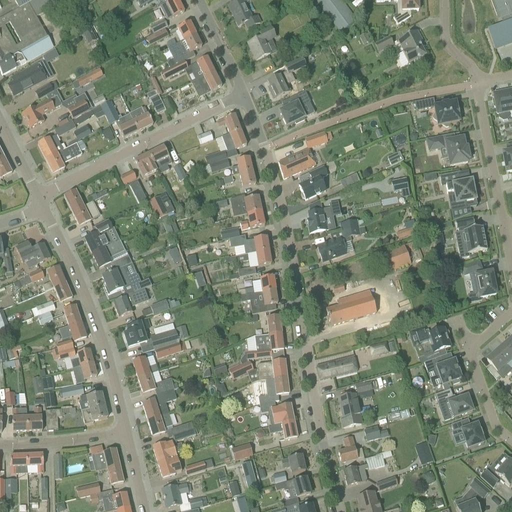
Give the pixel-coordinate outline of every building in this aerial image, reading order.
[(35,0),(19,9),(0,19),(0,59),(8,56),(9,58),(16,54),(20,56),(25,64),(52,49),(41,28),(35,19),(57,7),(52,0),(35,0)] [(35,0),(34,0),(14,0),(19,9),(35,0)] [(136,0),(136,1),(141,9),(154,0),(164,0),(167,4),(175,0),(136,0)] [(184,14),(177,0),(175,0),(167,4),(160,8),(167,22),(184,14)] [(247,30),(256,26),(260,24),(257,18),(252,20),(242,0),(229,7),(234,18),(233,18),(238,27),(244,24),(247,30)] [(340,0),(314,0),(339,34),(357,21),(340,0)] [(349,0),(348,1),(355,9),(362,4),(359,0),(349,0)] [(393,19),(397,26),(410,18),(410,12),(418,12),(417,0),(392,0),(394,2),(401,2),(401,12),(398,14),(398,16),(393,19)] [(511,0),(490,0),(496,15),(498,21),(498,22),(501,21),(501,20),(503,26),(499,27),(492,30),(493,30),(489,32),(489,31),(488,31),(495,50),(511,43),(511,0)] [(102,21),(93,26),(97,34),(107,29),(102,21)] [(167,28),(164,21),(149,28),(153,35),(167,28)] [(178,30),(184,42),(196,36),(190,24),(178,30)] [(252,51),(256,61),(277,52),(271,38),(274,37),(270,29),(259,34),(261,38),(256,40),(247,45),(251,52),(252,51)] [(82,35),(88,45),(96,41),(91,30),(82,35)] [(149,45),(149,47),(157,43),(168,37),(164,30),(153,36),(146,40),(147,41),(149,45)] [(421,49),(419,45),(422,43),(416,32),(398,42),(403,53),(402,54),(407,65),(425,56),(425,55),(427,54),(423,48),(421,49)] [(360,37),(364,45),(369,42),(365,35),(360,37)] [(176,46),(168,50),(173,61),(176,67),(195,58),(193,53),(202,48),(196,36),(184,42),(176,46)] [(378,53),(393,46),(389,38),(374,45),(378,53)] [(8,56),(0,59),(0,76),(1,78),(10,73),(15,70),(13,67),(18,64),(19,67),(25,64),(20,56),(16,54),(9,58),(8,56)] [(271,92),(269,93),(273,101),(290,93),(283,78),(306,67),(302,58),(284,67),(286,72),(276,78),(267,82),(271,92)] [(190,68),(198,82),(215,73),(207,59),(190,68)] [(170,70),(176,67),(173,61),(166,64),(170,70)] [(13,84),(6,87),(12,99),(21,94),(35,87),(45,82),(53,78),(45,62),(37,66),(20,75),(11,80),(13,84)] [(184,64),(166,73),(169,80),(185,71),(187,70),(187,69),(184,64)] [(185,71),(192,85),(198,82),(190,68),(187,69),(187,70),(185,71)] [(88,75),(76,81),(80,89),(91,83),(102,77),(98,70),(88,75)] [(222,88),(215,73),(198,82),(205,97),(222,88)] [(205,97),(198,82),(192,85),(200,99),(205,97)] [(53,93),(49,85),(34,94),(38,102),(46,98),(46,97),(53,93)] [(495,100),(493,102),(494,108),(496,109),(498,115),(499,119),(503,122),(508,121),(510,117),(509,113),(511,112),(511,90),(493,95),(495,100)] [(148,100),(149,100),(156,116),(165,112),(160,100),(158,96),(157,96),(155,91),(146,95),(148,100)] [(293,107),(279,113),(287,128),(295,124),(296,126),(305,122),(298,109),(310,103),(305,93),(290,101),(293,107)] [(350,93),(344,96),(347,102),(353,99),(350,93)] [(76,107),(67,111),(72,121),(89,112),(89,111),(87,107),(90,105),(84,95),(76,99),(73,101),(76,107)] [(102,97),(93,102),(95,108),(104,103),(102,97)] [(48,102),(21,116),(29,131),(43,123),(40,118),(56,109),(60,107),(56,98),(48,102)] [(175,112),(170,103),(169,101),(167,98),(161,101),(164,106),(168,115),(175,112)] [(434,108),(432,100),(415,103),(416,112),(434,108)] [(434,108),(435,114),(433,118),(433,120),(437,123),(437,127),(442,126),(445,129),(448,128),(450,125),(459,123),(455,103),(447,105),(447,104),(441,105),(442,106),(434,108)] [(133,124),(130,117),(121,121),(120,118),(117,119),(110,105),(100,110),(104,117),(109,127),(115,124),(123,141),(138,134),(133,124)] [(144,110),(142,111),(141,109),(129,115),(130,117),(133,124),(138,134),(152,126),(144,110)] [(104,117),(100,110),(94,113),(97,120),(104,117)] [(226,126),(229,135),(240,131),(235,117),(217,124),(219,129),(226,126)] [(57,125),(59,129),(68,124),(67,120),(57,125)] [(74,127),(72,122),(68,124),(59,129),(54,132),(58,139),(75,129),(74,127)] [(86,126),(73,134),(77,142),(91,134),(86,126)] [(109,129),(101,133),(105,141),(113,137),(109,129)] [(240,131),(229,135),(222,138),(228,154),(246,147),(240,131)] [(200,146),(212,141),(209,133),(197,138),(200,146)] [(323,134),(309,138),(313,148),(327,143),(323,134)] [(48,141),(46,142),(37,147),(45,162),(63,152),(56,138),(48,141)] [(441,138),(427,140),(429,151),(443,149),(441,138)] [(462,140),(453,142),(445,143),(450,167),(467,164),(467,161),(469,161),(467,153),(465,154),(462,140)] [(76,146),(79,153),(85,150),(81,143),(76,146)] [(52,177),(64,171),(61,166),(65,164),(63,161),(70,157),(72,161),(81,157),(79,153),(76,146),(63,152),(45,162),(52,177)] [(149,155),(154,166),(163,161),(167,168),(172,165),(163,148),(149,155)] [(308,150),(278,164),(283,181),(292,177),(315,167),(308,150)] [(226,160),(224,152),(204,159),(207,167),(226,160)] [(399,154),(387,159),(391,167),(403,162),(399,154)] [(154,166),(149,155),(134,163),(143,180),(157,173),(154,166)] [(231,169),(233,177),(239,175),(252,173),(249,159),(236,162),(238,168),(231,169)] [(0,180),(11,175),(4,160),(0,161),(0,180)] [(211,174),(229,168),(226,160),(207,167),(204,168),(207,175),(211,174)] [(180,183),(186,180),(180,166),(173,169),(180,183)] [(311,181),(298,187),(301,193),(300,195),(302,199),(304,200),(305,202),(314,197),(325,193),(319,180),(327,177),(323,168),(317,171),(308,175),(311,181)] [(123,187),(136,180),(132,173),(120,179),(123,187)] [(252,173),(239,175),(242,189),(255,186),(252,173)] [(459,173),(439,177),(439,178),(441,185),(445,185),(447,194),(451,213),(452,221),(470,215),(469,209),(476,208),(476,207),(473,192),(471,192),(471,190),(473,189),(471,182),(459,184),(457,174),(459,174),(459,173)] [(356,176),(340,183),(343,191),(359,184),(356,176)] [(232,177),(223,179),(225,185),(233,184),(232,177)] [(405,179),(391,182),(393,193),(401,191),(408,190),(405,179)] [(137,183),(129,186),(134,196),(142,192),(137,183)] [(64,199),(71,214),(83,208),(75,193),(64,199)] [(90,205),(98,201),(97,200),(95,196),(95,195),(87,199),(90,205)] [(247,215),(261,212),(258,198),(244,201),(243,197),(229,201),(233,219),(239,217),(247,215)] [(158,221),(174,213),(167,200),(160,203),(158,199),(149,203),(158,221)] [(225,201),(212,204),(213,209),(227,207),(225,201)] [(330,209),(332,217),(340,215),(337,202),(329,203),(330,209)] [(83,208),(71,214),(78,228),(100,218),(93,204),(90,205),(83,208)] [(306,221),(309,235),(334,230),(332,217),(330,209),(321,211),(321,212),(317,213),(308,215),(309,220),(306,221)] [(261,212),(247,215),(249,223),(241,225),(242,231),(264,226),(261,212)] [(161,222),(167,237),(173,235),(167,219),(161,222)] [(455,223),(456,231),(457,231),(458,234),(454,234),(457,248),(460,260),(469,258),(468,255),(486,252),(482,229),(474,230),(473,227),(474,227),(473,220),(457,223),(455,223)] [(94,235),(84,240),(92,256),(103,250),(103,249),(113,245),(107,233),(112,230),(108,221),(91,229),(94,235)] [(358,229),(356,222),(340,226),(341,233),(358,229)] [(414,227),(405,230),(407,237),(417,234),(414,227)] [(220,233),(222,242),(239,238),(237,229),(220,233)] [(359,236),(358,229),(341,233),(342,239),(350,238),(359,236)] [(230,250),(244,247),(245,256),(255,254),(255,255),(268,252),(266,239),(256,241),(253,242),(246,243),(244,238),(229,242),(230,250)] [(342,239),(317,248),(322,263),(345,255),(342,246),(350,243),(351,243),(350,238),(342,239)] [(110,265),(113,264),(127,257),(120,242),(113,245),(113,244),(113,245),(103,249),(103,250),(92,256),(99,270),(110,265)] [(15,249),(19,258),(23,266),(35,261),(37,266),(51,260),(43,245),(31,251),(28,243),(15,249)] [(350,243),(342,246),(345,255),(353,252),(350,243)] [(403,247),(381,256),(388,273),(410,265),(403,247)] [(175,249),(168,252),(170,257),(178,254),(175,249)] [(258,268),(261,267),(271,266),(268,252),(255,255),(258,268)] [(194,255),(186,257),(189,267),(196,265),(194,255)] [(116,271),(122,269),(132,265),(128,257),(127,257),(113,264),(116,271)] [(122,269),(116,271),(114,272),(115,273),(102,278),(106,289),(105,289),(108,297),(117,293),(123,290),(130,287),(134,294),(152,287),(143,268),(142,268),(139,261),(132,265),(122,269)] [(13,278),(10,262),(3,263),(5,275),(6,278),(6,279),(13,278)] [(479,299),(495,296),(491,274),(479,276),(478,272),(481,271),(478,263),(461,269),(464,277),(469,275),(473,296),(479,294),(479,299)] [(254,268),(237,272),(238,275),(239,279),(242,278),(256,275),(254,268)] [(47,274),(51,283),(42,287),(44,293),(53,289),(65,284),(58,269),(47,274)] [(29,278),(31,284),(32,285),(44,280),(41,272),(28,277),(29,278)] [(200,274),(193,276),(197,288),(204,286),(200,274)] [(262,294),(275,292),(273,279),(259,281),(262,294)] [(60,304),(62,303),(71,299),(65,284),(53,289),(60,304)] [(342,285),(339,286),(333,288),(333,291),(335,296),(344,293),(342,285)] [(122,301),(113,304),(118,319),(127,315),(133,314),(131,308),(148,302),(145,295),(144,290),(134,294),(126,297),(127,299),(122,301)] [(262,294),(258,295),(245,297),(237,298),(238,304),(246,303),(255,302),(257,302),(259,315),(273,313),(272,306),(277,305),(275,292),(262,294)] [(335,308),(325,311),(330,328),(340,325),(376,314),(371,300),(369,293),(336,302),(338,307),(335,308)] [(169,301),(165,303),(168,311),(180,307),(178,302),(174,304),(173,302),(169,303),(169,301)] [(153,316),(168,311),(165,302),(150,308),(153,316)] [(37,318),(49,313),(55,311),(51,303),(35,309),(31,311),(34,319),(37,318)] [(75,308),(66,312),(63,313),(68,328),(81,324),(75,308)] [(0,331),(8,329),(2,311),(0,311),(0,331)] [(49,313),(37,318),(40,327),(53,322),(49,313)] [(268,337),(281,335),(279,319),(266,320),(268,337)] [(128,350),(139,346),(147,344),(143,331),(150,329),(148,322),(127,329),(128,334),(123,336),(128,350)] [(68,328),(58,332),(62,341),(72,338),(74,344),(77,343),(86,340),(81,324),(68,328)] [(152,329),(154,335),(173,331),(172,325),(152,329)] [(183,327),(175,329),(179,341),(187,338),(183,327)] [(426,327),(409,333),(412,343),(414,349),(429,344),(432,354),(418,359),(420,365),(423,364),(440,358),(446,356),(444,350),(450,348),(443,331),(429,336),(426,327)] [(154,352),(178,344),(178,343),(176,336),(174,331),(149,338),(154,352)] [(239,362),(241,366),(247,364),(247,361),(271,359),(270,353),(283,351),(281,335),(268,337),(261,337),(254,338),(255,349),(257,349),(258,352),(246,354),(246,356),(243,357),(239,362)] [(396,338),(398,344),(405,342),(403,335),(396,338)] [(73,350),(70,342),(55,346),(56,350),(60,350),(61,353),(73,350)] [(184,343),(154,353),(157,360),(186,351),(184,343)] [(388,354),(385,343),(373,346),(376,358),(388,354)] [(6,351),(9,361),(18,358),(15,352),(21,350),(19,346),(6,351)] [(511,354),(505,346),(496,354),(507,366),(511,361),(511,354)] [(70,359),(75,358),(74,356),(73,350),(61,353),(60,350),(56,350),(59,360),(60,362),(64,361),(70,359)] [(73,370),(81,368),(93,365),(90,352),(77,355),(78,360),(71,362),(73,370)] [(507,366),(496,354),(487,362),(492,367),(487,371),(496,381),(500,378),(502,381),(511,372),(507,366)] [(442,387),(452,383),(453,386),(459,383),(458,381),(461,380),(458,374),(461,373),(459,367),(456,368),(454,361),(443,365),(440,358),(423,364),(427,374),(433,372),(435,379),(439,378),(442,387)] [(70,359),(64,361),(67,372),(72,371),(73,370),(71,362),(70,359)] [(353,359),(325,365),(316,367),(319,382),(357,373),(353,359)] [(132,364),(137,380),(150,376),(149,376),(158,373),(156,366),(147,369),(145,360),(132,364)] [(13,362),(2,365),(2,371),(15,369),(13,362)] [(265,382),(287,379),(285,362),(271,364),(258,366),(256,368),(258,383),(265,382)] [(247,364),(241,366),(228,372),(232,382),(253,373),(248,363),(247,364)] [(73,370),(72,371),(76,386),(85,384),(84,381),(87,381),(97,378),(93,365),(81,368),(73,370)] [(227,373),(224,366),(213,371),(215,378),(227,373)] [(401,372),(393,374),(395,381),(403,378),(401,372)] [(157,391),(159,396),(173,391),(178,389),(176,385),(173,386),(171,380),(153,386),(150,376),(137,380),(142,396),(155,392),(154,392),(157,391)] [(50,377),(41,379),(43,392),(52,390),(50,377)] [(40,378),(32,380),(35,395),(43,393),(43,392),(40,378)] [(267,397),(258,398),(259,406),(273,403),(278,403),(277,397),(279,397),(289,395),(287,379),(265,382),(267,397)] [(369,384),(355,387),(357,394),(371,391),(369,384)] [(82,387),(61,391),(63,399),(84,395),(82,387)] [(154,403),(152,404),(142,407),(147,422),(168,416),(165,405),(176,401),(173,391),(159,396),(157,397),(159,404),(155,405),(154,403)] [(472,412),(471,411),(474,410),(471,403),(469,404),(467,397),(455,401),(454,397),(452,397),(450,391),(434,396),(436,404),(437,404),(439,408),(448,405),(450,410),(448,411),(451,420),(472,412)] [(6,407),(15,406),(13,394),(5,396),(6,407)] [(46,409),(55,408),(53,394),(44,395),(46,409)] [(101,395),(92,397),(87,398),(87,397),(81,398),(82,403),(80,404),(81,412),(104,407),(101,395)] [(354,396),(349,397),(339,399),(343,419),(341,419),(343,430),(362,426),(358,408),(357,408),(354,396)] [(266,420),(268,428),(294,423),(291,406),(281,408),(278,409),(279,414),(279,418),(266,420)] [(104,407),(81,412),(85,427),(93,425),(93,422),(107,419),(104,407)] [(42,432),(41,409),(33,409),(34,418),(27,418),(27,433),(42,432)] [(12,410),(13,423),(13,434),(27,433),(27,418),(26,410),(19,410),(12,410)] [(62,418),(63,418),(63,414),(62,410),(46,411),(46,422),(47,432),(58,432),(57,421),(63,421),(62,418)] [(227,419),(230,415),(226,411),(221,417),(223,421),(227,419)] [(400,414),(402,420),(409,418),(407,411),(400,414)] [(163,430),(172,427),(168,416),(147,422),(152,438),(164,434),(163,430)] [(467,451),(483,445),(476,426),(470,428),(467,421),(450,427),(452,433),(450,434),(452,438),(461,435),(467,451)] [(294,423),(268,428),(269,435),(282,432),(282,433),(284,442),(287,441),(297,439),(294,423)] [(191,426),(166,434),(168,439),(172,438),(183,434),(193,431),(191,426)] [(378,433),(377,428),(364,431),(367,443),(388,437),(386,431),(378,433)] [(183,434),(172,438),(173,444),(195,437),(193,431),(183,434)] [(257,432),(255,435),(256,438),(259,440),(262,440),(264,437),(263,433),(260,432),(257,432)] [(224,443),(222,436),(208,441),(210,447),(224,443)] [(429,436),(427,444),(433,446),(435,438),(429,436)] [(341,465),(350,462),(357,460),(363,459),(361,450),(355,451),(351,439),(342,441),(345,451),(337,454),(341,465)] [(164,445),(152,449),(157,464),(176,459),(184,456),(180,445),(176,447),(173,448),(171,444),(165,446),(164,445)] [(103,453),(101,446),(90,449),(91,456),(96,455),(103,453)] [(231,452),(234,462),(252,457),(249,446),(231,452)] [(96,455),(98,466),(94,467),(95,472),(107,469),(119,467),(116,450),(103,453),(96,455)] [(417,458),(421,467),(432,463),(429,453),(417,458)] [(484,472),(479,477),(493,490),(498,484),(500,482),(503,485),(504,484),(508,488),(509,487),(511,483),(511,463),(502,455),(501,457),(490,469),(488,468),(485,472),(484,472)] [(16,469),(27,468),(26,456),(10,457),(11,477),(16,476),(16,475),(16,469)] [(42,456),(26,456),(27,468),(37,468),(38,474),(38,475),(43,475),(42,456)] [(381,456),(372,458),(375,470),(384,467),(381,456)] [(301,457),(292,459),(287,460),(288,461),(281,462),(283,471),(290,469),(291,476),(305,473),(301,457)] [(176,459),(157,464),(162,480),(174,477),(174,475),(181,473),(176,459)] [(198,474),(201,473),(206,472),(203,464),(184,470),(186,478),(193,476),(198,474)] [(250,464),(241,466),(248,491),(257,489),(250,464)] [(365,483),(366,480),(364,471),(367,470),(366,466),(343,472),(347,488),(357,486),(359,485),(365,483)] [(110,486),(113,485),(123,483),(119,467),(107,469),(110,486)] [(275,485),(286,483),(284,473),(272,476),(275,485)] [(428,473),(423,476),(422,480),(424,484),(429,485),(433,483),(434,479),(431,473),(428,473)] [(378,493),(397,486),(394,479),(375,486),(378,493)] [(296,499),(301,498),(311,496),(307,480),(293,483),(293,481),(274,487),(276,493),(283,491),(284,493),(294,490),(296,499)] [(478,511),(475,503),(479,502),(481,499),(483,501),(490,493),(475,480),(468,488),(475,494),(471,498),(472,500),(463,504),(464,506),(455,510),(456,511),(478,511)] [(3,481),(3,495),(6,495),(11,495),(16,495),(16,481),(3,481)] [(76,490),(78,500),(100,494),(97,485),(76,490)] [(186,486),(172,489),(162,492),(166,510),(180,507),(178,496),(188,494),(186,486)] [(237,490),(230,492),(232,498),(239,496),(237,490)] [(129,509),(126,494),(101,500),(103,511),(115,511),(118,511),(129,509)] [(380,511),(378,503),(376,504),(373,494),(366,496),(357,499),(359,507),(357,507),(358,511),(380,511)] [(90,497),(92,505),(98,503),(97,495),(90,497)] [(200,499),(188,502),(190,510),(207,506),(206,498),(200,499)] [(294,500),(281,503),(283,509),(296,506),(294,500)] [(63,503),(55,505),(56,511),(59,511),(62,511),(64,508),(63,503)]
